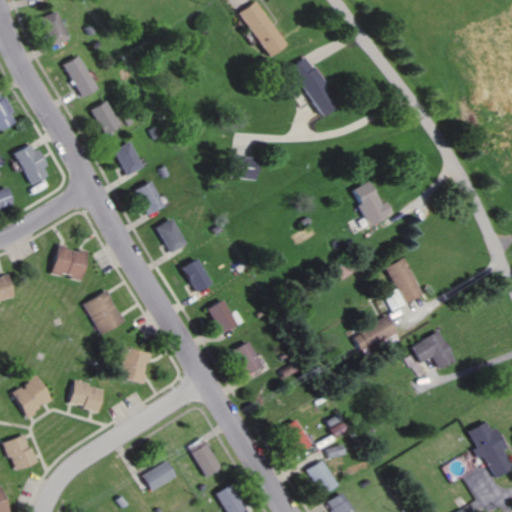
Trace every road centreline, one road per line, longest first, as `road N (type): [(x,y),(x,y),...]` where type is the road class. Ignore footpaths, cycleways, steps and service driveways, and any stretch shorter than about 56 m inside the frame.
road 1 (residential): [(287,511),(27,84),(0,26)]
road 2 (tertiary): [(511,277),(442,143),(337,0)]
road 3 (residential): [(41,511),(77,467),(208,382)]
